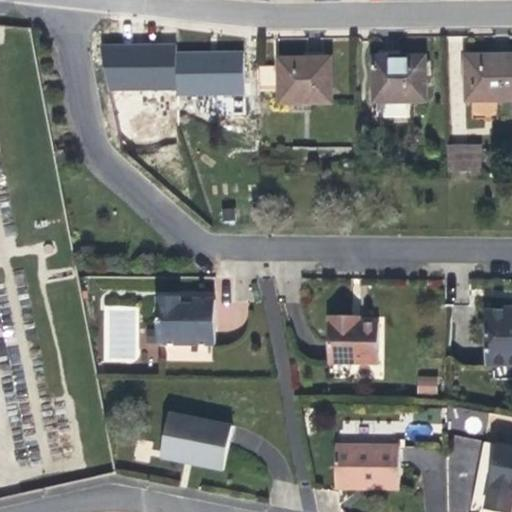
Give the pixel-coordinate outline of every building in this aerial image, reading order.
[(175,45),(105,46),(106,91),(176,90),(175,52),(175,45)] [(245,51),(175,52),(176,90),(176,95),(245,94),(245,51)] [(511,55),(465,54),(463,99),(511,100),(511,55)] [(340,56),(290,55),(289,103),(339,103),(340,56)] [(434,57),(383,56),(382,103),(433,105),(434,57)] [(274,65),(259,66),(260,83),(275,82),(274,65)] [(447,144),(446,173),(481,173),(482,144),(447,144)] [(157,348),(216,348),(216,304),(193,304),(192,310),(180,309),(180,301),(158,300),(157,348)] [(488,370),(511,369),(511,314),(489,314),(488,370)] [(355,324),(355,319),(333,318),(334,366),(383,366),(383,325),(362,324),(355,324)] [(424,399),(440,399),(439,380),(424,379),(424,399)] [(169,417),(161,456),(195,462),(194,468),(223,474),(232,430),(169,417)] [(476,510),(484,511),(492,511),(505,451),(489,447),(476,510)] [(337,491),(401,492),(402,450),(338,448),(337,491)] [(511,511),(511,451),(505,451),(492,511),(511,511)] [(195,462),(161,456),(160,462),(194,468),(195,462)]
